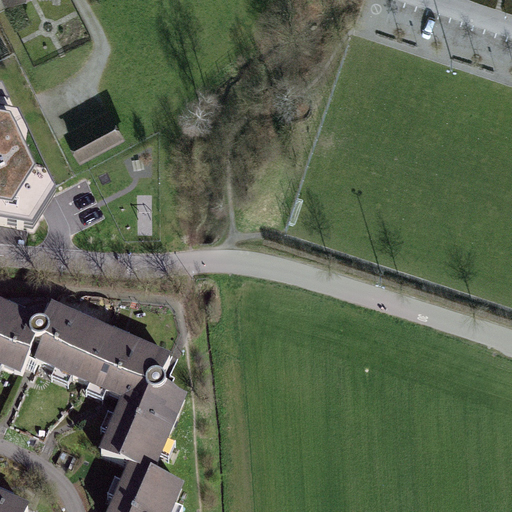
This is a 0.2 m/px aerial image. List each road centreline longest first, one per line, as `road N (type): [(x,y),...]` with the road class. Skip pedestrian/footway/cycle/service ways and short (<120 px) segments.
road 1 (unclassified): [(511,341),(278,267),(173,264)]
road 2 (residential): [(0,259),(173,264)]
